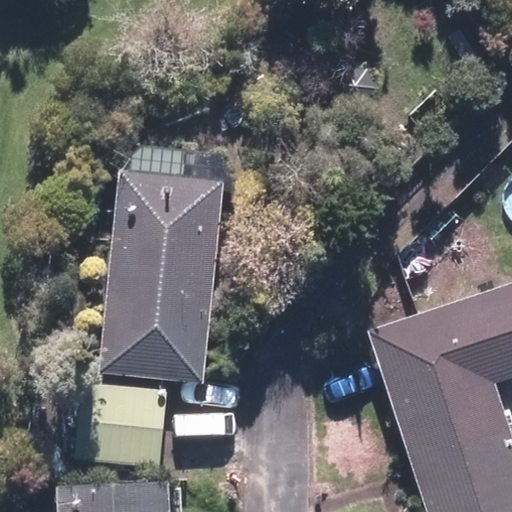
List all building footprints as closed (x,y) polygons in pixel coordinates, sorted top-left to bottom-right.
[(220,184),(120,174),(99,368),(200,379),(220,184)] [(511,295),(509,287),(368,334),(426,511),(511,511),(511,451),(489,383),(511,375),(511,295)] [(80,387),(75,458),(155,464),(160,393),(80,387)] [(59,419),(15,418),(14,477),(57,477),(59,419)] [(169,511),(168,481),(58,482),(58,511),(169,511)]
